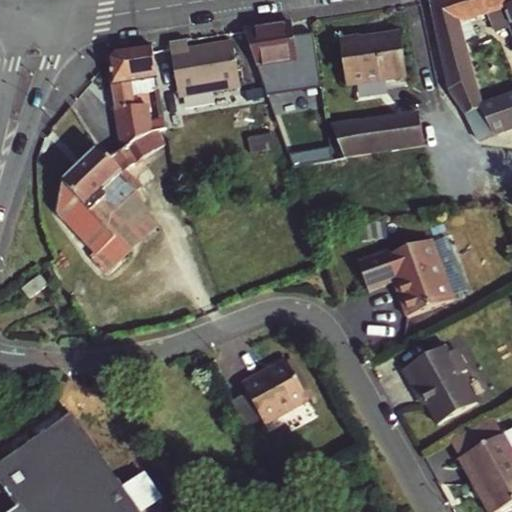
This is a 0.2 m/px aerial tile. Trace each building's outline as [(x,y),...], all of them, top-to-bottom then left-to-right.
[(511,30),(511,0),(442,0),(433,3),(430,3),(447,90),(465,114),(478,140),(490,134),(511,126),(511,96),(480,108),(458,25),(488,14),(497,35),(511,30)] [(321,88),(312,37),(293,40),(290,24),(244,32),(266,95),(321,88)] [(363,81),(346,84),(347,89),(407,79),(400,37),(360,44),(359,40),(356,40),(363,81)] [(356,40),(340,43),(346,84),(363,81),(356,40)] [(186,41),(168,44),(177,99),(238,89),(231,44),(187,51),(186,41)] [(107,62),(122,152),(150,130),(164,123),(158,87),(151,47),(114,52),(107,62)] [(331,130),(342,160),(422,147),(418,115),(331,130)] [(161,144),(150,130),(122,152),(116,157),(110,161),(100,152),(64,184),(58,215),(96,257),(91,262),(102,273),(125,251),(92,214),(104,202),(114,213),(137,192),(122,175),(161,144)] [(298,164),(332,155),(329,146),(295,155),(298,164)] [(422,147),(342,160),(339,160),(351,187),(427,173),(422,147)] [(351,187),(339,160),(333,161),(330,162),(324,163),(298,167),(324,225),(366,219),(351,187)] [(414,278),(411,276),(403,255),(367,268),(365,264),(333,276),(343,304),(370,295),(375,309),(372,310),(381,332),(426,316),(418,295),(420,291),(414,278)] [(41,275),(21,289),(29,300),(49,286),(41,275)] [(421,354),(423,358),(402,370),(415,396),(419,394),(436,425),(475,403),(458,374),(465,370),(458,357),(446,354),(440,343),(421,354)] [(284,360),(240,384),(263,424),(306,399),(284,360)] [(142,511),(128,490),(74,418),(0,470),(0,481),(21,511),(19,511),(142,511)] [(511,451),(502,435),(463,458),(483,493),(479,496),(488,511),(498,511),(511,504),(511,451)] [(148,476),(128,490),(142,511),(150,511),(166,501),(148,476)]
